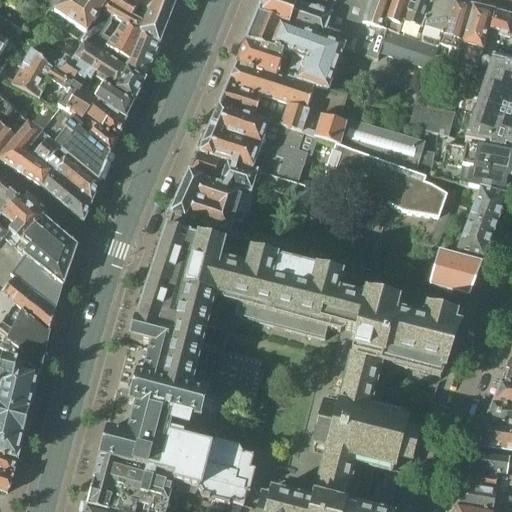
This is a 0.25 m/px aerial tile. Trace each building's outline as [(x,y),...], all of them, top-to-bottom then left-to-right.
[(60,0),(51,14),(85,36),(86,37),(102,14),(110,19),(120,25),(158,48),(159,44),(167,23),(149,12),(144,9),(139,18),(134,15),(140,6),(136,3),(130,0),(60,0)] [(175,0),(130,0),(136,3),(140,6),(144,9),(149,12),(167,23),(175,0)] [(276,0),(263,0),(255,19),(344,50),(349,51),(352,42),(326,33),(337,0),(336,0),(334,0),(332,6),(318,1),(316,8),(314,13),(310,11),(301,8),(276,0)] [(276,0),(301,8),(304,0),(276,0)] [(311,0),(310,6),(316,8),(318,1),(314,0),(311,0)] [(336,0),(337,0),(326,33),(352,42),(349,51),(376,61),(378,56),(389,31),(382,28),(391,0),(336,0)] [(411,0),(391,0),(382,28),(389,31),(400,34),(411,0)] [(411,0),(400,34),(419,41),(432,0),(411,0)] [(452,3),(440,0),(432,0),(419,41),(439,47),(452,3)] [(452,3),(439,47),(436,55),(455,62),(473,8),(452,3)] [(473,8),(455,62),(455,63),(456,64),(476,70),(480,56),(481,52),(487,36),(488,36),(495,14),(473,8)] [(143,82),(158,48),(120,25),(107,43),(101,38),(108,27),(110,19),(102,14),(86,37),(85,36),(83,40),(85,41),(84,43),(143,82)] [(511,23),(511,17),(495,14),(488,36),(507,40),(511,23)] [(255,19),(247,41),(285,53),(283,59),(288,61),(282,77),(329,93),(344,50),(255,19)] [(389,31),(378,56),(450,80),(456,64),(455,63),(455,62),(436,55),(439,47),(419,41),(400,34),(389,31)] [(487,36),(481,52),(511,59),(511,41),(507,40),(488,36),(487,36)] [(16,49),(0,37),(0,56),(3,50),(13,55),(16,49)] [(285,53),(247,41),(237,63),(282,77),(288,61),(283,59),(285,53)] [(64,58),(55,72),(74,86),(77,90),(88,97),(98,83),(131,107),(143,82),(84,43),(71,62),(64,58)] [(74,86),(55,72),(43,63),(43,62),(29,52),(19,70),(20,70),(10,86),(36,101),(48,79),(69,93),(74,86)] [(511,154),(511,59),(481,52),(480,56),(491,59),(462,145),(511,154)] [(346,98),(329,93),(282,77),(237,63),(227,88),(285,107),(278,129),(317,141),(335,147),(428,180),(433,156),(422,152),(424,142),(346,121),(345,124),(339,122),(346,98)] [(98,83),(88,97),(124,121),(131,107),(98,83)] [(77,90),(74,86),(69,93),(55,112),(59,114),(66,118),(82,127),(86,121),(116,142),(124,121),(88,97),(77,90)] [(285,107),(227,88),(218,109),(267,124),(266,126),(278,129),(285,107)] [(9,110),(0,102),(0,113),(3,116),(9,110)] [(407,128),(447,139),(454,115),(414,104),(410,119),(398,116),(396,123),(408,126),(407,128)] [(267,124),(218,109),(199,153),(198,156),(257,174),(269,179),(265,190),(293,199),(306,157),(311,158),(317,141),(278,129),(266,126),(267,124)] [(0,126),(3,129),(0,132),(0,157),(27,125),(9,110),(3,116),(0,120),(0,126)] [(85,147),(72,137),(59,128),(66,118),(59,114),(41,136),(49,144),(72,162),(80,169),(99,185),(107,165),(110,157),(88,142),(85,147)] [(82,127),(66,118),(59,128),(72,137),(85,147),(88,142),(110,157),(116,142),(86,121),(82,127)] [(27,125),(0,157),(0,163),(20,177),(35,159),(27,153),(41,136),(27,125)] [(72,162),(49,144),(35,159),(54,175),(91,206),(99,185),(80,169),(75,174),(67,168),(72,162)] [(427,183),(428,180),(335,147),(323,181),(343,181),(401,215),(438,221),(439,217),(441,212),(443,206),(445,201),(446,198),(432,185),(427,183)] [(257,174),(198,156),(191,169),(189,175),(191,176),(251,194),(257,174)] [(54,175),(35,159),(20,177),(41,191),(54,175)] [(511,172),(456,160),(452,188),(460,191),(458,199),(473,203),(501,209),(511,178),(511,172)] [(54,175),(41,191),(79,221),(85,220),(91,206),(54,175)] [(253,199),(251,194),(191,176),(189,175),(175,207),(170,218),(168,224),(188,232),(190,226),(209,233),(249,244),(250,238),(263,242),(266,229),(252,226),(248,237),(243,236),(243,235),(235,233),(235,235),(231,233),(234,223),(240,225),(243,218),(249,215),(253,199)] [(4,189),(0,185),(0,218),(4,222),(7,219),(21,203),(4,189)] [(449,190),(447,195),(456,198),(458,193),(449,190)] [(27,195),(21,203),(43,222),(49,215),(27,195)] [(454,204),(456,198),(447,195),(446,198),(445,201),(454,204)] [(452,209),(454,204),(445,201),(443,206),(452,209)] [(17,252),(43,222),(21,203),(7,219),(18,229),(15,233),(6,244),(17,252)] [(473,203),(451,260),(479,268),(501,209),(473,203)] [(450,215),(452,209),(443,206),(441,212),(450,215)] [(448,220),(450,215),(441,212),(439,217),(448,220)] [(446,226),(448,220),(439,217),(438,221),(437,223),(446,226)] [(0,242),(12,230),(4,222),(0,218),(0,242)] [(73,248),(43,222),(17,252),(62,287),(75,250),(73,248)] [(444,231),(446,226),(437,223),(435,228),(444,231)] [(442,237),(444,231),(435,228),(434,234),(442,237)] [(144,346),(136,376),(135,376),(133,385),(133,386),(132,390),(130,396),(128,405),(129,405),(121,436),(106,432),(99,459),(120,464),(131,467),(144,470),(148,471),(174,478),(171,489),(192,493),(193,490),(197,492),(200,496),(199,497),(201,499),(202,498),(207,499),(207,502),(229,508),(229,505),(243,509),(247,496),(249,496),(255,473),(251,471),(254,459),(243,456),(239,449),(217,443),(212,446),(209,448),(185,442),(191,419),(200,422),(200,421),(207,422),(209,423),(213,423),(216,422),(216,421),(220,418),(222,413),(222,408),(220,403),(221,403),(219,400),(216,398),(215,398),(206,396),(206,395),(191,391),(214,298),(216,298),(222,300),(222,301),(224,305),(237,308),(234,319),(325,343),(328,331),(340,334),(344,332),(344,331),(357,335),(353,349),(351,356),(348,368),(341,398),(338,407),(324,404),(314,444),(328,447),(325,458),(313,504),(274,494),(274,493),(272,492),(271,498),(262,495),(258,511),(365,511),(353,509),(354,504),(368,507),(369,505),(364,504),(373,470),(406,478),(416,449),(426,420),(425,420),(370,405),(381,364),(440,380),(454,339),(461,321),(450,319),(450,316),(439,314),(424,310),(396,303),(395,305),(378,300),(366,297),(359,301),(356,301),(336,295),(340,279),(338,278),(318,273),(314,272),(277,262),(250,255),(226,248),(200,242),(183,237),(181,236),(169,232),(169,229),(168,229),(167,231),(166,231),(136,323),(134,323),(129,342),(137,344),(144,346)] [(12,230),(0,242),(0,266),(55,311),(60,294),(62,289),(62,287),(17,252),(6,244),(15,233),(12,230)] [(440,242),(442,237),(434,234),(431,239),(440,242)] [(467,300),(479,268),(451,260),(437,256),(429,289),(467,300)] [(0,266),(0,291),(28,314),(27,316),(49,333),(53,317),(55,311),(0,266)] [(41,366),(49,333),(27,316),(28,314),(0,291),(0,353),(7,357),(11,350),(19,354),(16,360),(18,360),(19,359),(41,366)] [(511,341),(501,383),(511,384),(511,341)] [(18,360),(16,360),(14,363),(1,360),(0,362),(39,375),(41,366),(19,359),(18,360)] [(38,379),(39,375),(0,362),(0,457),(17,463),(30,409),(28,409),(32,397),(33,397),(35,391),(33,390),(36,378),(38,379)] [(511,384),(501,383),(494,403),(511,405),(511,384)] [(511,405),(494,403),(493,405),(489,414),(484,427),(511,430),(511,405)] [(511,430),(484,427),(476,447),(511,451),(511,430)] [(511,458),(475,453),(468,472),(511,476),(511,458)] [(17,463),(0,457),(0,473),(12,477),(17,463)] [(164,511),(168,502),(171,489),(174,478),(148,471),(144,470),(131,467),(120,464),(99,459),(86,508),(81,506),(79,511),(164,511)] [(511,476),(468,472),(463,488),(511,495),(511,493),(511,476)] [(0,492),(7,495),(12,477),(0,473),(0,492)] [(511,494),(511,495),(463,488),(456,508),(488,511),(492,511),(494,502),(511,503),(511,494)]
